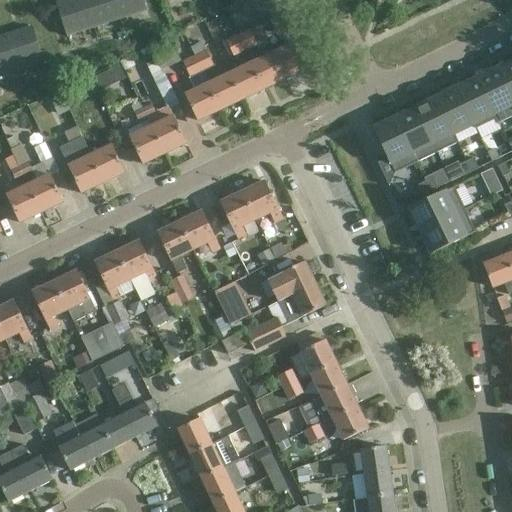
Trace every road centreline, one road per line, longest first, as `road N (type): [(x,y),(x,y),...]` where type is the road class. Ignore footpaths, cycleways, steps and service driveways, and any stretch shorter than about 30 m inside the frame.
road 1 (residential): [(426,432),(288,133)]
road 2 (residential): [(0,271),(288,133)]
road 3 (unknown): [(361,297),(179,391)]
road 4 (residential): [(371,92),(511,19)]
